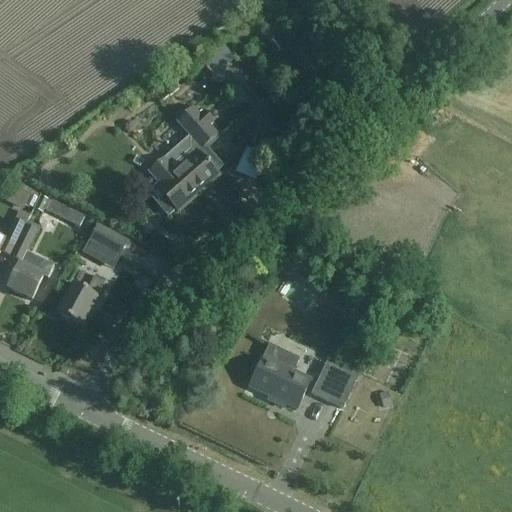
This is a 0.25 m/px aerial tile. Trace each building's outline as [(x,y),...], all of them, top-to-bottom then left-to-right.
[(234,62),(250,51),(240,37),(224,49),(234,62)] [(248,79),(259,72),(248,54),(237,61),(248,79)] [(177,124),(193,141),(207,150),(216,141),(216,138),(208,129),(212,125),(197,108),(193,112),(192,111),(177,124)] [(165,161),(150,174),(161,186),(157,190),(165,199),(159,204),(159,207),(168,218),(176,211),(178,214),(218,179),(209,169),(210,167),(209,166),(215,161),(207,152),(207,150),(193,141),(192,142),(191,151),(195,155),(175,173),(165,161)] [(85,219),(51,202),(47,213),(80,229),(85,219)] [(0,242),(0,253),(10,259),(25,228),(30,217),(19,212),(14,223),(3,244),(0,242)] [(90,243),(102,250),(119,259),(128,244),(99,227),(90,243)] [(33,232),(25,228),(10,259),(22,264),(39,229),(36,228),(33,232)] [(290,257),(278,274),(287,280),(298,263),(290,257)] [(30,302),(31,303),(43,278),(48,281),(54,268),(39,261),(33,274),(19,267),(8,292),(9,292),(30,302)] [(73,287),(67,298),(57,315),(82,329),(106,284),(95,278),(87,294),(73,287)] [(311,383),(292,374),(298,362),(270,348),(250,389),(269,399),(268,402),(284,410),(286,407),(297,412),(311,383)] [(321,379),(313,397),(328,404),(342,411),(357,380),(342,373),(327,366),(321,379)]
